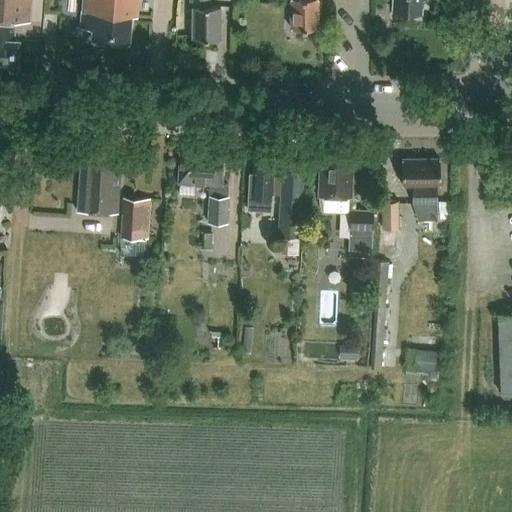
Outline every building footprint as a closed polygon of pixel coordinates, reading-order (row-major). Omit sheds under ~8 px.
[(0,0),(0,62),(19,63),(20,39),(15,39),(16,18),(30,19),(30,0),(0,0)] [(137,0),(82,0),(81,26),(93,27),(92,37),(128,40),(130,14),(136,14),(137,0)] [(193,37),(220,37),(220,5),(210,4),(209,0),(191,0),(191,5),(193,5),(193,37)] [(291,0),(291,27),(318,27),(318,0),(291,0)] [(421,12),(422,0),(392,0),(392,10),(421,12)] [(351,210),(353,167),(358,167),(359,145),(321,144),(320,165),(321,165),(318,213),(350,214),(350,209),(351,210)] [(78,211),(118,214),(121,158),(111,158),(112,149),(93,148),(92,156),(82,155),(78,211)] [(209,221),(227,222),(229,184),(222,184),(224,149),(181,148),(179,183),(210,184),(209,221)] [(249,173),(248,209),(271,210),(272,195),(282,196),(279,234),(300,235),(305,155),(284,154),(283,169),(274,168),(274,154),(254,153),(253,173),(249,173)] [(438,219),(438,184),(440,184),(440,158),(402,158),(402,184),(412,184),(413,202),(419,219),(438,219)] [(121,237),(148,238),(150,198),(124,197),(121,237)] [(382,229),(399,228),(399,200),(382,200),(382,229)] [(349,249),(372,250),(374,210),(351,210),(350,209),(350,214),(349,249)] [(388,261),(397,262),(397,248),(398,230),(379,229),(378,261),(388,261)] [(212,247),(212,232),(203,232),(203,247),(212,247)] [(388,261),(378,261),(378,260),(371,367),(381,368),(388,261)] [(511,392),(511,312),(498,313),(501,393),(511,392)] [(254,326),(245,325),(243,350),(252,351),(254,326)] [(341,344),(340,357),(357,359),(358,346),(341,344)] [(421,352),(420,371),(439,372),(440,353),(421,352)]
